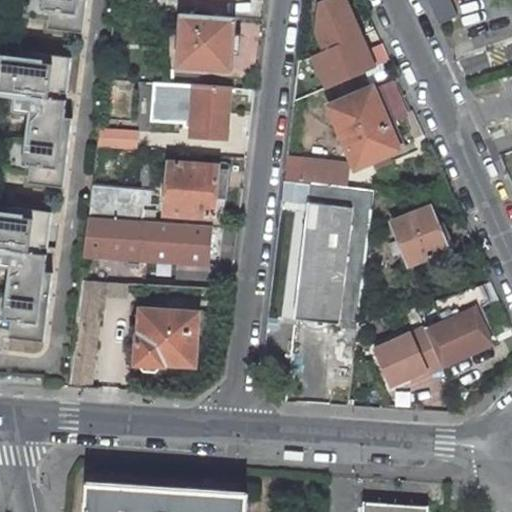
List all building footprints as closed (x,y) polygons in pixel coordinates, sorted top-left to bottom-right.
[(15,0),(11,33),(74,38),(78,0),(15,0)] [(236,17),(181,13),(177,68),(232,71),(236,17)] [(0,109),(0,181),(56,188),(73,70),(6,63),(0,109)] [(227,141),(230,86),(195,84),(191,138),(227,141)] [(380,86),(372,89),(387,123),(394,120),(380,86)] [(372,89),(330,107),(356,167),(372,160),(389,153),(398,149),(394,140),(402,137),(394,120),(387,123),(372,89)] [(107,129),(100,129),(98,145),(106,146),(107,129)] [(137,148),(138,132),(107,129),(106,146),(137,148)] [(393,161),(389,153),(372,160),(376,168),(393,161)] [(153,183),(155,158),(145,157),(143,182),(153,183)] [(219,166),(170,162),(166,214),(215,218),(215,214),(219,166)] [(228,191),(229,167),(219,166),(215,214),(222,215),(228,191)] [(359,326),(375,190),(311,183),(295,318),(359,326)] [(93,185),(89,218),(143,222),(144,210),(150,210),(152,190),(93,185)] [(438,224),(431,207),(393,222),(409,264),(453,247),(443,222),(438,224)] [(0,351),(37,355),(53,215),(0,208),(0,351)] [(219,263),(224,227),(143,222),(89,218),(68,386),(92,388),(101,310),(92,309),(94,290),(102,291),(106,255),(219,263)] [(443,322),(426,330),(442,366),(492,343),(476,308),(499,298),(491,280),(434,300),(443,322)] [(102,291),(94,290),(92,309),(101,310),(103,291),(102,291)] [(198,313),(141,309),(140,335),(137,335),(135,363),(139,364),(139,365),(144,371),(155,372),(161,367),(161,365),(164,365),(165,363),(181,364),(182,347),(196,348),(198,313)] [(424,327),(375,349),(392,386),(426,370),(428,374),(443,367),(442,366),(426,330),(424,327)] [(196,348),(182,347),(181,364),(195,365),(196,348)] [(85,511),(247,511),(248,494),(88,483),(85,511)] [(364,502),(363,511),(428,511),(429,507),(364,502)]
